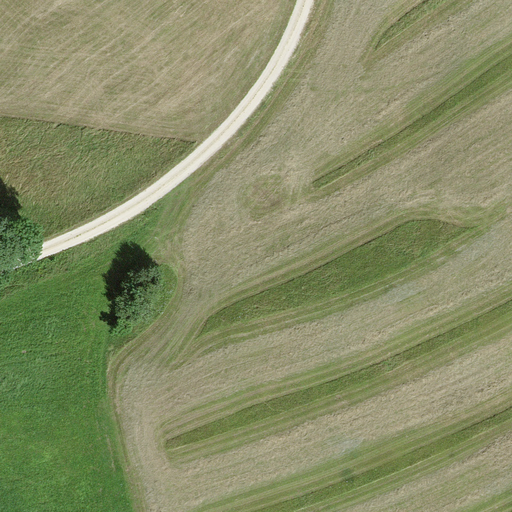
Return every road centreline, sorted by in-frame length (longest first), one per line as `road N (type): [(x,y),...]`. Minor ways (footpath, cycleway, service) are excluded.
road 1 (track): [(307,0),(273,68),(223,134),(174,179),(116,219),(0,268)]
road 2 (track): [(130,511),(100,413),(95,366),(174,179)]
